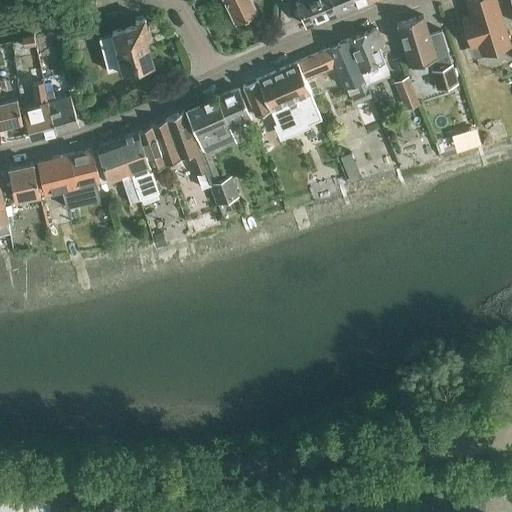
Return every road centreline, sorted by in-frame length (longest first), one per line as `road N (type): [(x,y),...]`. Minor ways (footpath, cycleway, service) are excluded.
road 1 (residential): [(511,386),(486,435),(448,447),(122,481)]
road 2 (residential): [(0,155),(140,114),(217,74)]
road 3 (residential): [(217,74),(418,0)]
road 4 (residential): [(122,481),(0,477)]
